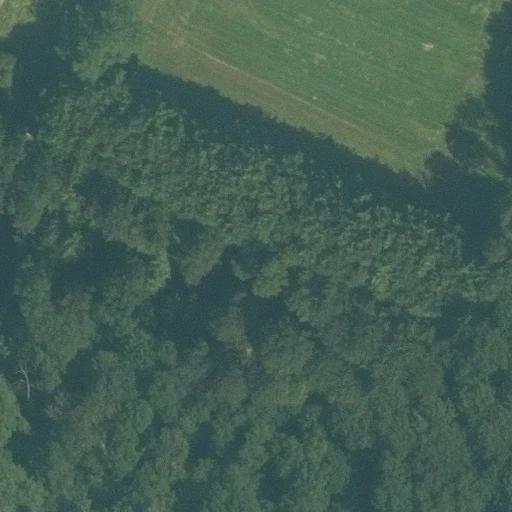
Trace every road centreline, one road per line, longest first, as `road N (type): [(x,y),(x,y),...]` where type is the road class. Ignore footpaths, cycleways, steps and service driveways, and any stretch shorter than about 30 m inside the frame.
road 1 (unclassified): [(511,341),(27,123)]
road 2 (unclassified): [(27,123),(90,0)]
